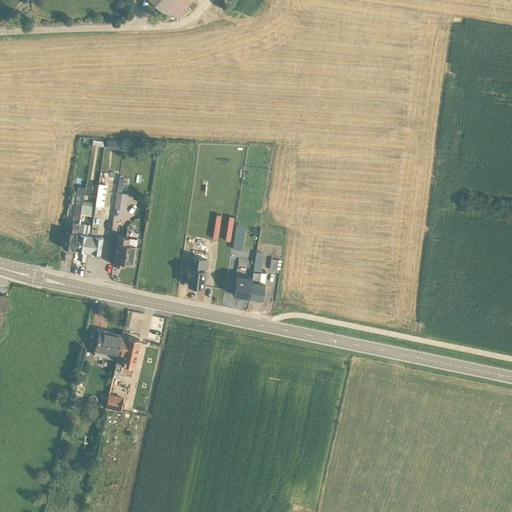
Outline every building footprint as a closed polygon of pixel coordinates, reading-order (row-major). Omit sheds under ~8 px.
[(150,0),(161,9),(177,13),(188,0),(150,0)] [(98,233),(101,210),(105,187),(104,187),(107,170),(100,169),(99,169),(95,200),(92,212),(91,222),(87,249),(99,251),(100,243),(101,244),(101,242),(100,241),(101,234),(98,233)] [(74,247),(84,184),(76,182),(69,228),(64,228),(62,245),(74,247)] [(128,191),(122,190),(121,191),(119,205),(125,206),(128,191)] [(95,200),(82,197),(80,210),(92,212),(95,200)] [(91,222),(78,220),(74,247),(87,249),(91,222)] [(242,245),(246,221),(236,220),(232,244),(242,245)] [(123,263),(124,260),(132,261),(135,242),(136,235),(116,232),(112,261),(123,263)] [(259,269),(262,250),(255,249),(248,294),(261,296),(265,270),(259,269)] [(202,284),(207,255),(189,253),(186,271),(188,272),(187,282),(202,284)] [(275,266),(279,266),(280,257),(277,257),(277,256),(270,255),(268,267),(275,268),(275,266)] [(115,358),(120,332),(112,330),(98,327),(98,329),(93,351),(111,355),(110,357),(115,358)] [(138,335),(120,332),(115,358),(113,365),(131,369),(138,335)] [(77,381),(74,405),(82,406),(85,382),(77,381)] [(109,389),(105,403),(119,407),(123,392),(109,389)]
